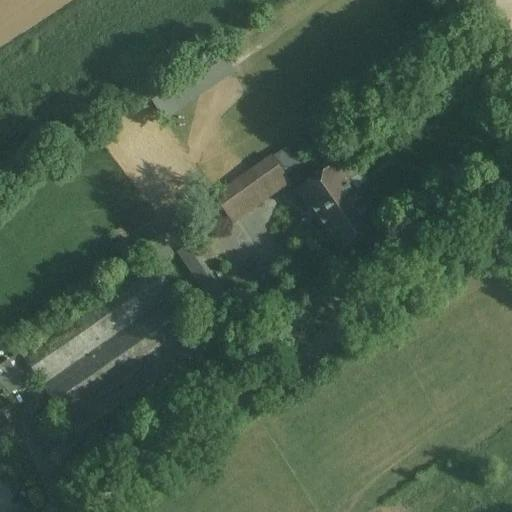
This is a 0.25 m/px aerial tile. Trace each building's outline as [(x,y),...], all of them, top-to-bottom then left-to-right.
[(278,153),(290,173),(303,165),(291,145),(278,153)] [(216,199),(232,222),(261,202),(257,197),(286,175),(273,158),(216,199)] [(338,166),(296,193),(342,256),(382,229),(338,166)] [(144,251),(151,263),(155,268),(173,256),(162,238),(144,251)] [(187,247),(177,253),(224,322),(240,310),(235,302),(229,306),(187,247)] [(21,352),(37,375),(90,451),(220,361),(155,268),(151,263),(21,352)] [(21,352),(0,366),(0,375),(12,392),(37,375),(21,352)] [(51,417),(37,421),(45,446),(59,442),(51,417)]
